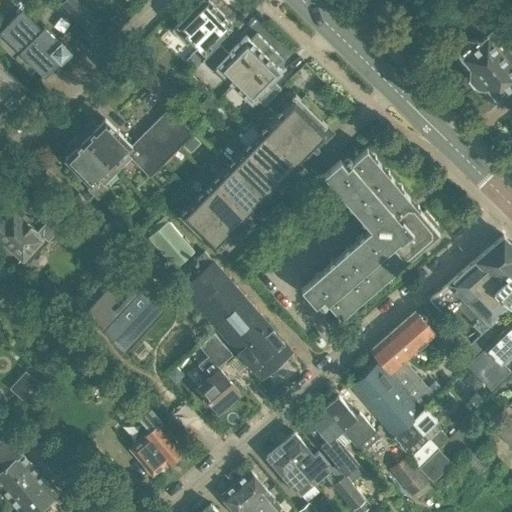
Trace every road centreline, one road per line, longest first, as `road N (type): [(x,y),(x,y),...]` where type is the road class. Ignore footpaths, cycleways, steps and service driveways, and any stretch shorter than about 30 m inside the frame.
road 1 (primary): [(511,206),(300,0)]
road 2 (residential): [(162,511),(345,351)]
road 3 (residential): [(0,160),(161,0)]
road 4 (residential): [(345,351),(511,206)]
road 5 (residential): [(345,351),(281,276),(342,222)]
